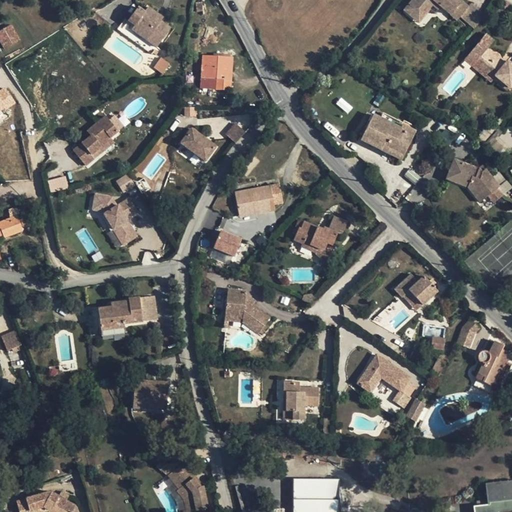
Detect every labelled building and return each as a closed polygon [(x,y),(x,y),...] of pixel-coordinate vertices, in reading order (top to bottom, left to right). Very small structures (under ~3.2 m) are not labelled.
[(477,22),(478,20),(467,10),(465,10),(463,10),(462,11),(450,0),(412,0),(411,1),(409,0),(407,0),(397,11),(408,21),(420,8),(423,11),(427,8),(432,13),(435,10),(444,19),(448,15),(455,21),(469,31),(477,22)] [(144,12),(137,7),(127,20),(134,25),(131,29),(157,46),(170,28),(160,21),(163,17),(147,7),(144,12)] [(411,24),(423,11),(420,8),(408,21),(411,24)] [(452,25),(455,21),(448,15),(444,19),(452,25)] [(12,26),(0,32),(0,42),(4,49),(19,40),(12,26)] [(480,38),(466,54),(472,61),(468,65),(486,83),(489,80),(502,92),(511,81),(511,74),(502,65),(498,70),(494,65),(494,63),(495,61),(494,58),(493,57),(490,56),(488,56),(486,57),(481,53),(488,46),(480,38)] [(461,59),(468,65),(472,61),(466,54),(461,59)] [(231,57),(202,55),(200,77),(217,78),(216,89),(229,90),(231,57)] [(161,57),(154,67),(163,74),(170,64),(161,57)] [(483,86),(486,83),(468,65),(465,69),(483,86)] [(0,111),(15,102),(6,86),(0,89),(0,111)] [(382,112),(379,117),(400,127),(402,123),(403,122),(382,112)] [(416,130),(402,123),(400,127),(379,117),(372,114),(360,140),(401,159),(416,130)] [(429,117),(422,114),(419,119),(426,122),(429,117)] [(117,130),(109,121),(105,116),(87,131),(91,135),(72,151),(85,165),(95,157),(92,154),(100,147),(101,145),(110,138),(117,132),(117,130)] [(114,117),(109,121),(117,130),(122,126),(114,117)] [(225,133),(235,143),(245,132),(235,123),(225,133)] [(212,149),(189,130),(178,144),(202,162),(212,149)] [(508,149),(494,137),(486,144),(501,157),(508,149)] [(113,141),(110,138),(101,145),(100,147),(92,154),(95,157),(114,142),(113,141)] [(62,157),(43,174),(52,184),(71,168),(62,157)] [(457,162),(450,180),(470,188),(484,203),(492,195),(500,189),(501,186),(487,171),(483,174),(479,171),(457,162)] [(116,181),(123,192),(134,184),(127,173),(116,181)] [(390,200),(397,207),(414,187),(404,179),(392,193),(394,195),(390,200)] [(279,184),(268,186),(234,193),(238,213),(254,210),(255,213),(275,209),(274,205),(282,202),(279,184)] [(504,194),(500,189),(492,195),(497,200),(504,194)] [(112,213),(115,195),(94,192),(92,210),(112,213)] [(139,238),(129,217),(136,214),(129,199),(104,211),(120,246),(139,238)] [(21,225),(25,224),(23,219),(20,220),(19,219),(14,208),(11,210),(12,215),(8,216),(9,219),(0,222),(0,235),(2,234),(4,237),(22,229),(21,225)] [(300,228),(297,228),(293,239),(303,244),(302,247),(314,252),(315,253),(318,247),(323,249),(327,242),(332,245),(338,230),(342,232),(346,222),(334,217),(329,230),(324,228),(322,230),(303,222),(300,228)] [(220,229),(213,248),(235,257),(242,238),(220,229)] [(329,251),(332,245),(327,242),(323,249),(318,247),(315,253),(327,264),(332,252),(329,251)] [(409,290),(422,304),(437,291),(423,276),(417,281),(410,274),(394,289),(401,296),(409,290)] [(246,293),(246,291),(227,289),(226,299),(214,297),(212,313),(225,315),(224,319),(242,321),(258,333),(270,318),(252,306),(245,301),(246,293)] [(415,310),(422,304),(409,290),(401,296),(415,310)] [(255,300),(246,293),(245,301),(252,306),(255,300)] [(101,331),(125,327),(124,324),(158,318),(154,296),(110,302),(111,307),(98,309),(101,331)] [(98,309),(87,310),(90,337),(101,335),(101,334),(101,331),(98,309)] [(479,328),(470,321),(463,332),(472,338),(479,328)] [(125,332),(125,327),(101,331),(101,334),(101,335),(125,332)] [(6,350),(20,346),(16,331),(1,334),(6,350)] [(444,339),(432,337),(431,347),(443,349),(444,339)] [(490,339),(484,352),(485,351),(487,352),(489,353),(495,341),(490,339)] [(479,357),(479,360),(484,363),(478,374),(485,377),(483,381),(493,386),(495,383),(499,385),(508,369),(504,367),(507,360),(505,359),(510,348),(495,341),(489,353),(487,352),(485,351),(484,352),(483,352),(481,353),(479,355),(479,357)] [(430,374),(431,375),(434,376),(436,377),(439,378),(440,378),(449,357),(441,352),(430,374)] [(401,390),(407,380),(410,377),(376,355),(357,383),(370,392),(381,378),(399,389),(401,390)] [(474,372),(478,374),(484,363),(479,360),(474,372)] [(145,403),(167,404),(169,382),(134,380),(133,408),(144,409),(145,403)] [(415,387),(416,385),(407,380),(401,390),(399,389),(392,400),(402,407),(415,387)] [(299,392),(300,387),(300,382),(283,382),(282,411),(292,412),(292,419),(304,419),(305,405),(318,405),(318,389),(308,388),(307,392),(299,392)] [(414,402),(415,402),(408,415),(412,418),(411,420),(412,421),(420,404),(414,401),(414,402)] [(282,419),(292,419),(292,412),(282,411),(282,419)] [(325,439),(332,439),(332,418),(324,418),(324,420),(323,439),(325,439)] [(204,511),(201,488),(196,489),(190,479),(193,476),(183,462),(157,461),(166,473),(176,488),(174,490),(181,501),(182,506),(182,511),(204,511)] [(201,488),(193,476),(190,479),(196,489),(201,488)] [(339,511),(340,479),(294,477),(292,511),(339,511)] [(19,511),(38,511),(39,511),(43,509),(48,511),(47,511),(78,511),(77,507),(52,493),(18,503),(19,511)] [(511,511),(511,503),(492,506),(492,510),(482,511),(511,511)]
